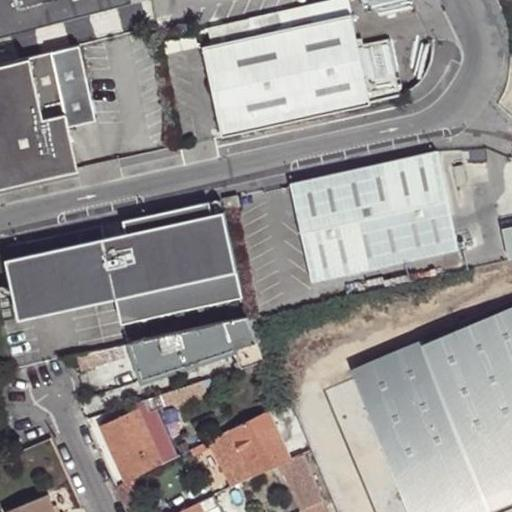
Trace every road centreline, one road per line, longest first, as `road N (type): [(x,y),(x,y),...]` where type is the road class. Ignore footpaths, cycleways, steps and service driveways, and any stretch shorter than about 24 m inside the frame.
road 1 (residential): [(0,219),(440,120),(474,76),(457,0)]
road 2 (residential): [(52,390),(106,511)]
